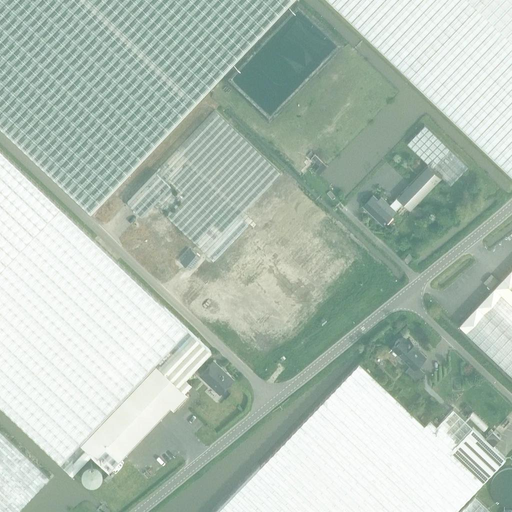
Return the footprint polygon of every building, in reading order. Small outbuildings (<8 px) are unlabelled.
[(0,0),(0,127),(89,213),(291,0),(0,0)] [(511,0),(330,0),(363,31),(410,75),(411,74),(511,171),(511,0)] [(170,182),(152,202),(153,203),(213,260),(247,224),(238,216),(280,172),(215,110),(157,170),(170,182)] [(414,179),(397,197),(403,203),(410,210),(441,177),(450,185),(468,167),(424,125),(406,144),(428,165),(414,179)] [(0,401),(74,472),(90,454),(79,443),(154,364),(183,392),(192,382),(187,377),(211,351),(206,347),(199,340),(117,261),(94,240),(4,154),(3,155),(0,152),(0,401)] [(315,154),(311,157),(320,166),(315,171),(318,174),(326,166),(326,165),(315,154)] [(157,170),(127,202),(141,216),(153,203),(152,202),(170,182),(157,170)] [(372,196),(363,205),(374,216),(383,224),(392,215),(393,214),(392,214),(395,211),(403,203),(397,197),(389,205),(380,197),(378,200),(374,197),(373,195),(372,196)] [(328,232),(319,241),(328,249),(321,256),(326,261),(325,262),(333,270),(334,269),(340,274),(350,262),(344,257),(347,254),(340,247),(337,249),(330,243),(334,239),(328,232)] [(190,249),(180,261),(189,270),(200,257),(190,249)] [(409,253),(404,258),(408,262),(413,257),(409,253)] [(511,267),(459,324),(466,330),(499,294),(511,306),(511,267)] [(282,291),(289,297),(294,291),(301,297),(297,301),(309,312),(327,293),(318,285),(317,287),(311,281),(310,283),(304,278),(303,280),(297,274),(282,291)] [(491,274),(484,282),(491,289),(498,281),(491,274)] [(466,330),(511,373),(511,306),(499,294),(466,330)] [(271,330),(276,324),(264,314),(249,330),(253,333),(246,340),(248,342),(247,343),(253,349),(254,347),(258,351),(265,344),(265,345),(269,341),(268,340),(274,333),(271,330)] [(424,372),(418,366),(426,357),(420,352),(419,352),(416,349),(419,347),(409,338),(408,340),(404,336),(401,339),(399,339),(395,343),(395,345),(392,348),(411,365),(406,371),(416,380),(424,372)] [(219,393),(232,379),(224,371),(222,373),(211,362),(200,375),(219,393)] [(360,362),(216,511),(454,511),(483,482),(484,481),(482,479),(425,425),(374,376),(360,362)] [(154,364),(79,443),(90,454),(108,471),(171,405),(176,410),(188,396),(183,392),(154,364)] [(472,409),(468,404),(463,409),(468,414),(472,409)] [(430,419),(425,425),(482,479),(484,481),(506,458),(505,458),(501,453),(493,446),(500,438),(495,433),(493,431),(485,439),(473,427),(473,426),(453,408),(437,425),(430,419)] [(0,511),(15,511),(49,477),(0,430),(0,511)] [(511,469),(510,470),(507,470),(503,471),(500,473),(498,474),(495,477),(494,480),(493,483),(492,487),(493,490),(494,494),(495,497),(497,499),(500,501),(503,503),(506,504),(509,504),(511,504),(511,469)] [(107,483),(112,478),(109,475),(104,480),(107,483)] [(492,511),(476,495),(459,511),(492,511)]
